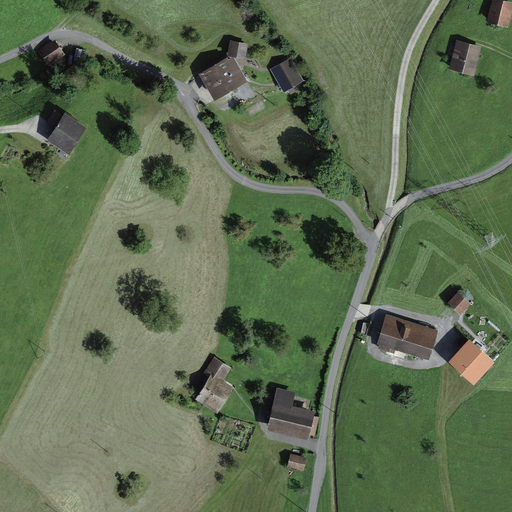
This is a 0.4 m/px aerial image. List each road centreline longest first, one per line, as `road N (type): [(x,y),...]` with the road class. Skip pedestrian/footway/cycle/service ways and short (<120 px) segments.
road 1 (track): [(0,59),(69,36),(155,73),(181,92),(237,177),(328,195),(373,245)]
road 2 (unclassified): [(310,511),(328,380),(387,214),(414,195),(476,178),(511,157)]
road 3 (track): [(435,0),(407,50),(387,214)]
